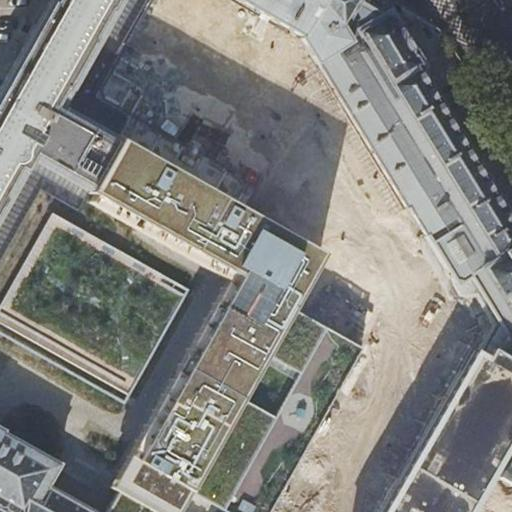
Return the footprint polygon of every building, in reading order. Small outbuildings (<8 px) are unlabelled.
[(88,191),(117,140),(60,108),(120,0),(50,0),(0,90),(0,212),(24,170),(25,171),(32,159),(88,191)] [(239,0),(301,36),(299,39),(314,63),(316,62),(405,206),(407,205),(458,288),(463,288),(464,289),(468,289),(471,291),(474,294),(475,294),(477,298),(476,299),(479,304),(490,321),(491,321),(493,325),(480,347),(481,348),(477,354),(474,353),(382,511),(468,511),(511,436),(511,466),(508,475),(511,477),(511,220),(390,15),(391,15),(390,13),(388,11),(381,14),(357,1),(357,0),(239,0)] [(117,140),(88,191),(128,216),(164,236),(215,265),(208,277),(229,289),(132,463),(109,504),(104,511),(176,511),(188,492),(293,306),(314,267),(320,270),(327,258),(117,139),(117,140)] [(147,270),(50,219),(3,309),(0,313),(0,321),(94,371),(99,361),(147,270)] [(329,224),(322,237),(344,248),(351,234),(329,224)] [(293,306),(188,492),(223,511),(272,511),(364,344),(293,306)] [(392,474),(427,401),(414,394),(378,467),(392,474)] [(0,511),(1,511),(86,511),(43,487),(55,466),(0,434),(0,433),(1,432),(0,431),(0,511)]
